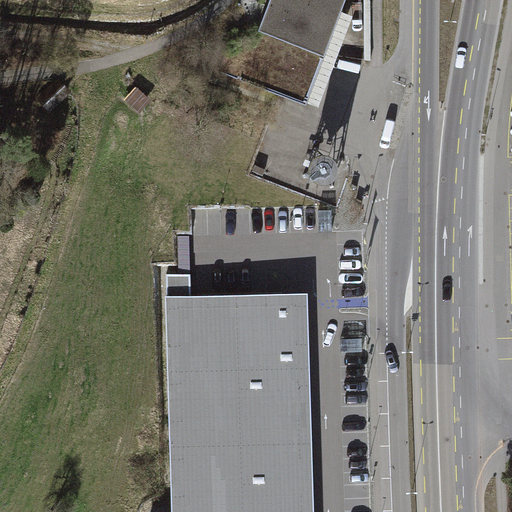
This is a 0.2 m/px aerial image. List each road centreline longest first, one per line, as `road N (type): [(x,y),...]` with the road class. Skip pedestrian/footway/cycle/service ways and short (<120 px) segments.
road 1 (tertiary): [(429,122),(395,256),(402,511)]
road 2 (primary): [(447,511),(435,220)]
road 3 (primary): [(435,220),(479,0)]
road 4 (primary): [(430,0),(429,122)]
